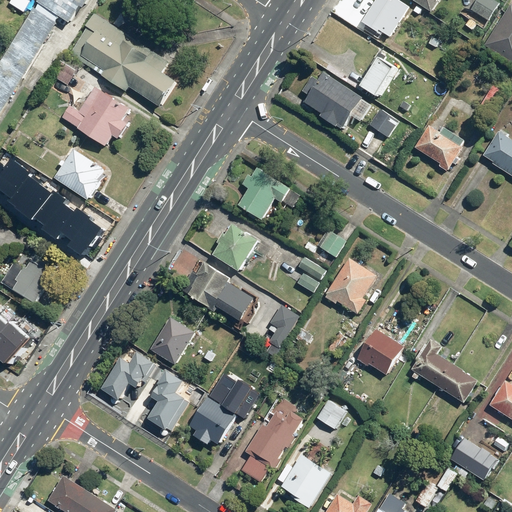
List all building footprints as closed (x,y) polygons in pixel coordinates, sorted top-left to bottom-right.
[(92,0),(41,0),(0,64),(0,119),(63,25),(60,23),(63,19),(72,25),(83,9),(86,10),(92,0)] [(26,14),(34,0),(35,0),(38,1),(38,0),(12,0),(10,4),(26,14)] [(392,0),(379,0),(365,22),(381,33),(383,31),(392,38),(412,8),(399,0),(395,0),(395,2),(392,0)] [(413,0),(434,13),(442,0),(413,0)] [(501,3),(495,0),(479,0),(473,11),(490,22),(501,3)] [(487,45),(511,61),(511,6),(511,7),(487,45)] [(172,63),(97,14),(70,54),(130,93),(133,88),(163,108),(180,83),(165,73),(172,63)] [(365,86),(380,97),(399,69),(383,58),(365,86)] [(56,78),(70,86),(79,71),(65,63),(56,78)] [(315,77),(305,91),(312,96),(307,103),(313,108),(324,115),(323,117),(340,128),(341,127),(347,131),(367,100),(326,72),(320,81),(315,77)] [(508,93),(495,85),(480,109),(493,117),(508,93)] [(116,137),(122,140),(132,125),(126,121),(134,110),(98,87),(82,112),(73,106),(64,119),(109,148),(116,137)] [(372,125),(390,138),(401,123),(383,110),(372,125)] [(444,165),(442,167),(448,171),(450,169),(452,170),(456,164),(458,165),(462,160),(459,158),(466,147),(465,146),(468,141),(446,128),(443,133),(433,126),(418,148),(444,165)] [(511,138),(502,132),(486,156),(496,163),(495,164),(511,175),(511,138)] [(76,149),(57,179),(92,202),(105,182),(102,180),(108,170),(76,149)] [(80,257),(101,228),(75,208),(73,210),(63,202),(64,200),(52,191),(51,193),(39,184),(40,182),(32,176),(31,177),(27,175),(28,173),(9,159),(4,166),(1,163),(0,164),(0,190),(9,197),(6,201),(30,220),(33,216),(44,224),(41,228),(55,239),(60,232),(72,240),(67,247),(80,257)] [(295,190),(260,169),(255,177),(251,175),(244,186),(251,190),(241,207),(265,221),(278,201),(285,205),(286,204),(295,210),(303,196),(294,191),(295,190)] [(237,225),(234,224),(227,234),(221,244),(224,246),(217,256),(244,273),(264,242),(237,225)] [(349,243),(330,229),(319,245),(337,258),(343,251),(349,243)] [(21,282),(16,290),(38,304),(57,275),(49,270),(52,264),(38,255),(30,268),(27,266),(18,280),(21,282)] [(381,276),(352,259),(328,298),(339,305),(340,303),(361,316),(370,301),(367,299),(381,276)] [(329,271),(311,261),(306,270),(324,280),(329,271)] [(234,280),(207,262),(198,276),(200,277),(194,287),(195,288),(191,295),(219,313),(222,308),(244,323),(259,300),(234,284),(231,289),(229,287),(234,280)] [(322,283),(304,273),(299,284),(316,293),(322,283)] [(303,317),(284,305),(272,324),(280,329),(272,343),(274,344),(269,353),(279,359),(285,349),(283,348),(303,317)] [(0,344),(19,323),(2,308),(0,310),(0,344)] [(199,333),(174,318),(154,351),(179,366),(199,333)] [(0,344),(0,351),(14,364),(38,337),(21,322),(19,323),(0,344)] [(315,336),(303,327),(294,341),(306,349),(315,336)] [(407,348),(379,330),(359,360),(370,367),(372,365),(389,376),(407,348)] [(352,339),(343,333),(330,350),(339,357),(352,339)] [(421,361),(415,370),(467,403),(481,381),(439,355),(444,347),(434,341),(430,346),(428,345),(419,360),(421,361)] [(125,398),(135,382),(142,386),(158,361),(142,351),(135,362),(126,356),(106,386),(125,398)] [(191,397),(182,391),(189,380),(171,369),(155,394),(164,400),(153,417),(171,428),(191,397)] [(502,388),(497,395),(499,396),(493,405),(511,418),(511,383),(509,381),(504,389),(502,388)] [(236,397),(228,409),(212,398),(193,427),(200,432),(197,436),(212,445),(215,441),(222,446),(239,418),(245,422),(254,408),(236,397)] [(349,413),(331,401),(320,418),(337,430),(349,413)] [(296,436),(307,420),(294,412),(290,418),(280,411),(269,427),(266,425),(248,453),(253,456),(244,470),(263,483),(273,468),(275,469),(275,468),(278,470),(283,461),(281,460),(289,448),(291,449),(298,437),(296,436)] [(503,418),(491,411),(485,421),(497,427),(503,418)] [(499,436),(484,427),(480,434),(495,443),(499,436)] [(468,438),(454,460),(487,482),(501,461),(468,438)] [(294,497),(313,509),(335,474),(305,456),(284,489),(295,495),(294,497)] [(458,477),(448,471),(439,486),(449,492),(458,477)] [(119,511),(121,510),(67,475),(51,500),(70,511),(119,511)] [(441,488),(430,481),(418,503),(428,509),(441,488)] [(393,493),(380,511),(410,511),(406,509),(410,504),(393,493)] [(370,511),(375,505),(361,496),(356,504),(340,494),(329,511),(370,511)]
